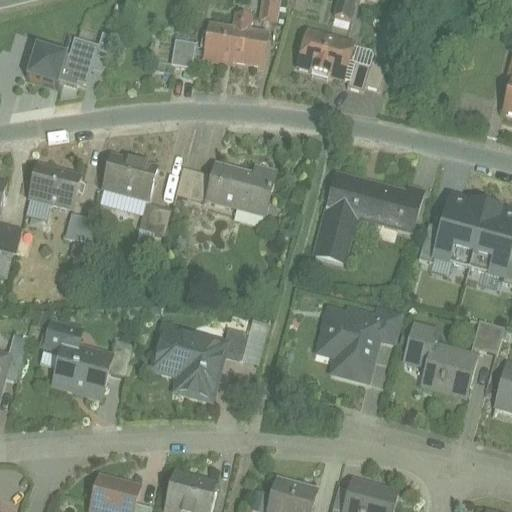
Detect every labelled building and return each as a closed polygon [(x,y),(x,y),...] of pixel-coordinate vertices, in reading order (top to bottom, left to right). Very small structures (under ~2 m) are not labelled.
[(287,27),(290,0),(265,0),(263,25),(287,27)] [(357,2),(350,0),(341,0),(336,19),(352,23),(357,2)] [(206,64),(266,73),(271,36),(254,33),(256,20),(236,17),(234,30),(211,27),(210,37),(207,53),(206,64)] [(298,70),(348,84),(359,45),(309,31),(298,70)] [(198,52),(207,53),(210,37),(200,36),(199,48),(198,52)] [(70,58),(35,50),(27,80),(79,92),(80,87),(89,89),(93,73),(106,76),(114,41),(103,39),(100,48),(74,42),(70,58)] [(198,52),(199,48),(179,45),(175,68),(195,71),(198,52)] [(161,168),(113,156),(104,192),(152,205),(161,168)] [(86,178),(40,165),(30,202),(76,215),(86,178)] [(214,180),(207,205),(268,222),(281,173),(259,167),(256,176),(218,166),(214,180)] [(207,205),(214,180),(187,172),(179,198),(207,205)] [(413,195),(340,175),(318,259),(349,267),(361,222),(416,237),(428,191),(414,188),(413,195)] [(0,224),(10,185),(0,182),(0,224)] [(508,201),(460,187),(441,248),(485,261),(490,263),(497,239),(508,201)] [(175,215),(153,208),(146,231),(168,238),(175,215)] [(91,220),(76,216),(72,232),(86,236),(91,220)] [(25,232),(0,226),(0,259),(9,261),(12,250),(20,252),(25,232)] [(511,243),(497,239),(490,263),(485,261),(483,266),(511,274),(511,243)] [(48,261),(56,254),(51,247),(42,254),(48,261)] [(9,261),(0,259),(0,279),(6,281),(11,262),(9,261)] [(444,263),(440,274),(456,279),(459,268),(444,263)] [(397,350),(405,318),(379,311),(378,318),(348,310),(347,315),(330,310),(316,359),(337,364),(333,378),(371,389),(383,346),(397,350)] [(123,314),(123,326),(139,326),(139,314),(123,314)] [(256,323),(252,339),(245,364),(244,366),(261,371),(273,327),(256,323)] [(64,356),(54,393),(103,406),(111,376),(116,357),(114,357),(82,348),(86,333),(53,324),(45,351),(64,356)] [(431,364),(437,345),(441,332),(417,325),(408,357),(431,364)] [(511,336),(511,333),(483,325),(476,350),(506,358),(511,336)] [(227,344),(166,327),(153,377),(180,384),(176,398),(215,409),(228,359),(232,345),(227,344)] [(232,345),(228,359),(245,364),(252,339),(230,333),(227,344),(232,345)] [(16,340),(12,356),(23,359),(27,343),(16,340)] [(116,357),(111,376),(130,381),(139,349),(118,343),(114,357),(116,357)] [(423,390),(469,403),(482,358),(437,345),(431,364),(423,390)] [(11,359),(0,355),(0,412),(8,383),(14,360),(11,359)] [(14,360),(8,383),(17,386),(24,360),(23,359),(12,356),(11,359),(14,360)] [(511,365),(511,366),(497,412),(511,416),(511,365)] [(213,511),(220,485),(177,475),(168,511),(213,511)] [(143,489),(102,477),(91,511),(136,511),(138,508),(143,489)] [(314,511),(320,493),(278,480),(273,499),(269,511),(314,511)] [(351,492),(345,511),(395,511),(401,494),(354,480),(351,492)] [(335,511),(345,511),(351,492),(342,490),(335,511)] [(252,511),(269,511),(273,499),(258,494),(252,511)]
